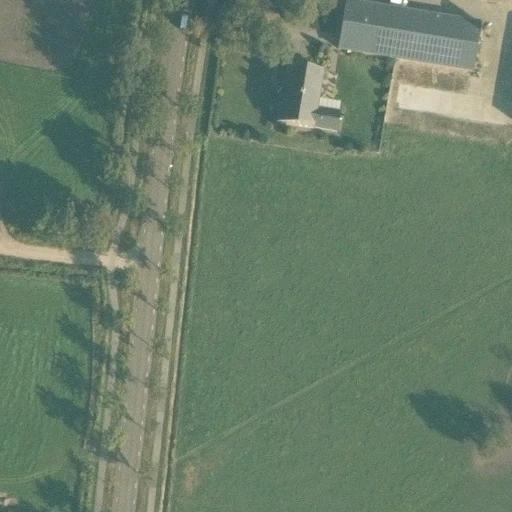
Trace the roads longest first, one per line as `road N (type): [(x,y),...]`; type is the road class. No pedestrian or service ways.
road 1 (tertiary): [(115,511),(141,224),(178,0)]
road 2 (track): [(0,248),(138,261)]
